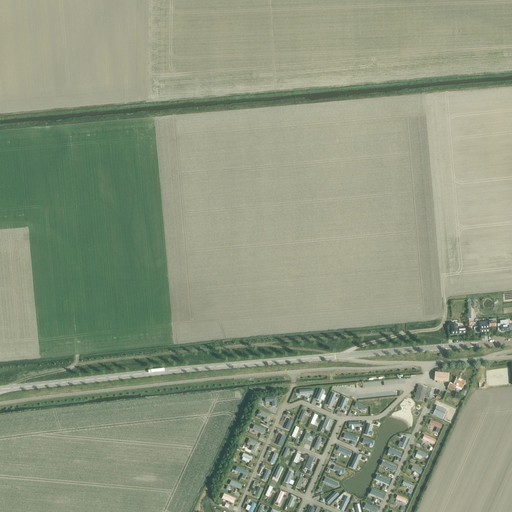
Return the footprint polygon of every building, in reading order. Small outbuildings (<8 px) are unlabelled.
[(500,325),(498,325),(498,327),(498,332),(510,331),(509,324),(508,324),(508,320),(500,321),(500,325)] [(479,323),(480,333),(489,333),(489,322),(479,323)] [(457,327),(457,325),(450,325),(450,328),(451,335),(466,334),(466,329),(458,330),(457,327)] [(434,381),(448,382),(449,374),(435,372),(434,381)] [(456,386),(462,389),(465,382),(456,378),(454,384),(450,383),(447,388),(454,391),(456,386)] [(424,397),(432,399),(434,390),(418,385),(414,400),(423,402),(424,397)] [(440,399),(438,403),(449,407),(450,403),(440,399)] [(265,417),(270,419),(273,411),(261,406),(259,411),(266,414),(265,417)] [(432,416),(430,421),(442,425),(444,421),(432,416)] [(326,418),(322,428),(328,431),(332,421),(326,418)] [(255,422),(253,429),(261,431),(260,435),(265,436),(266,432),(265,432),(266,427),(263,426),(264,424),(255,422)] [(285,441),(289,431),(285,429),(280,439),(285,441)] [(306,433),(302,442),(309,446),(311,442),(307,440),(307,438),(309,439),(310,435),(306,433)] [(252,447),(257,449),(261,439),(250,435),(248,440),(254,443),(252,447)] [(283,452),(288,455),(292,446),(288,444),(283,452)] [(270,459),(276,461),(280,450),(275,448),(270,459)] [(268,465),(264,475),(268,477),(272,467),(268,465)] [(289,471),(284,482),(288,484),(293,473),(289,471)] [(237,483),(243,485),(244,481),(232,476),(229,487),(232,488),(233,484),(236,485),(237,483)] [(405,476),(403,482),(414,487),(416,481),(405,476)] [(300,477),(295,487),(299,489),(304,479),(300,477)] [(255,486),(253,491),(261,494),(265,485),(260,483),(258,487),(255,486)] [(224,496),(237,499),(238,494),(226,490),(224,496)] [(399,491),(397,496),(408,501),(410,496),(399,491)] [(252,502),(249,501),(247,506),(250,507),(248,510),(254,511),(258,500),(254,498),(252,502)]
